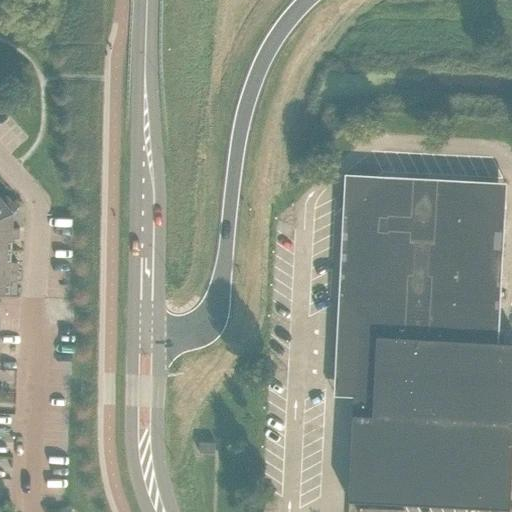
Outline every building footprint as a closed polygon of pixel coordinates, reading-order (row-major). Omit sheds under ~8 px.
[(503,242),(504,223),(466,180),(385,176),(343,214),(339,294),(358,315),(357,335),(362,336),(361,346),(366,346),(364,385),(359,385),(359,394),(353,394),(348,500),(510,508),(511,461),(511,342),(498,342),(503,242)] [(8,206),(0,197),(0,227),(12,228),(13,212),(19,206),(14,200),(8,206)] [(19,228),(12,228),(0,227),(0,249),(11,250),(11,238),(18,238),(19,228)] [(10,262),(11,250),(0,249),(0,270),(16,272),(17,262),(10,262)] [(16,281),(16,272),(0,270),(0,293),(8,293),(9,281),(16,281)] [(214,453),(215,442),(199,442),(198,452),(214,453)]
